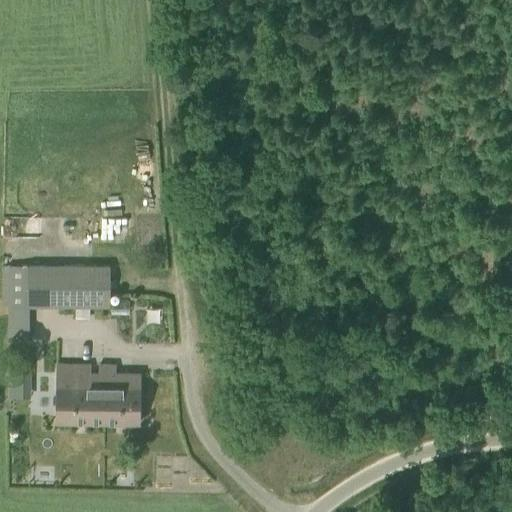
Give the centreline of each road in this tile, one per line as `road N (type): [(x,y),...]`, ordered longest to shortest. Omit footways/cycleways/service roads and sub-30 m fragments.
road 1 (track): [(186,360),(161,0)]
road 2 (unclassified): [(318,511),(367,472),(437,444),(511,438)]
road 3 (unclassified): [(277,511),(229,473),(196,422),(186,360)]
